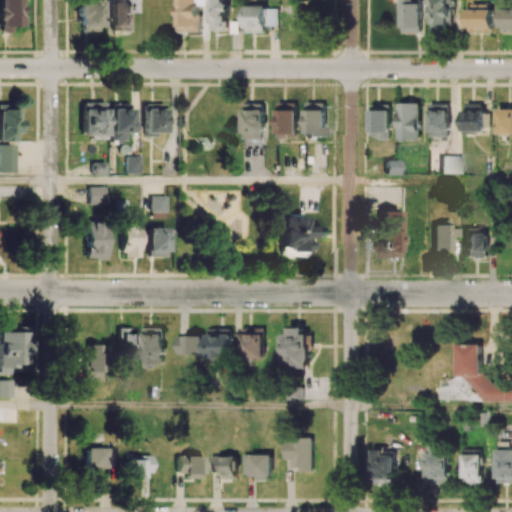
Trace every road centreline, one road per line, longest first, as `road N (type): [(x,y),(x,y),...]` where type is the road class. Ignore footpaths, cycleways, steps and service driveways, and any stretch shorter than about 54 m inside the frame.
road 1 (residential): [(511,294),(0,292)]
road 2 (residential): [(350,511),(351,0)]
road 3 (residential): [(511,69),(0,68)]
road 4 (residential): [(51,511),(52,0)]
